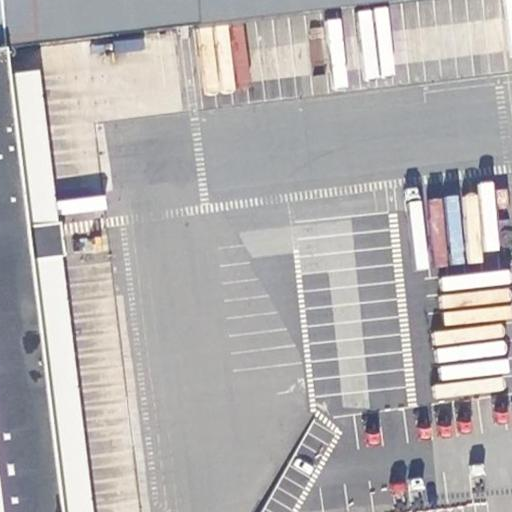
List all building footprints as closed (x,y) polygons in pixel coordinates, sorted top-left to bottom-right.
[(32,60),(194,40),(189,0),(0,0),(0,511),(68,511),(37,259),(55,256),(59,256),(55,223),(51,223),(33,226),(15,75),(34,72),(32,64),(0,68),(0,49),(30,45),(32,60)] [(511,0),(189,0),(194,40),(511,1),(511,0)] [(51,223),(34,72),(15,75),(33,226),(51,223)] [(87,511),(55,256),(37,259),(68,511),(87,511)] [(389,407),(389,396),(354,394),(353,405),(389,407)]
